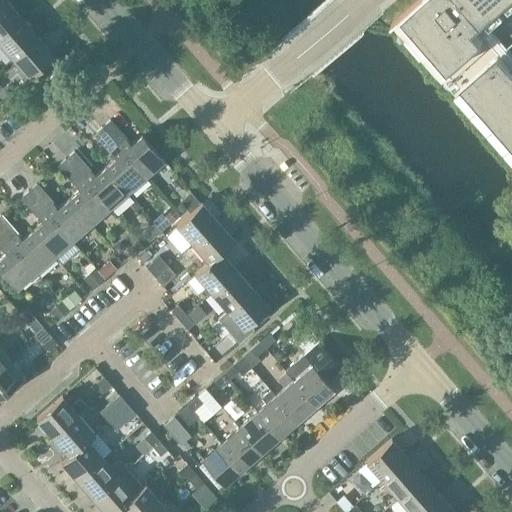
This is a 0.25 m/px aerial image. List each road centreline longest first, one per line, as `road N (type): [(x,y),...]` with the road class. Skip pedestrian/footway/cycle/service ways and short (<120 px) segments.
road 1 (tertiary): [(214,131),(417,366)]
road 2 (residential): [(361,0),(214,131)]
road 3 (tertiary): [(103,0),(214,131)]
road 4 (residential): [(311,462),(417,366)]
road 5 (tertiary): [(417,366),(511,473)]
